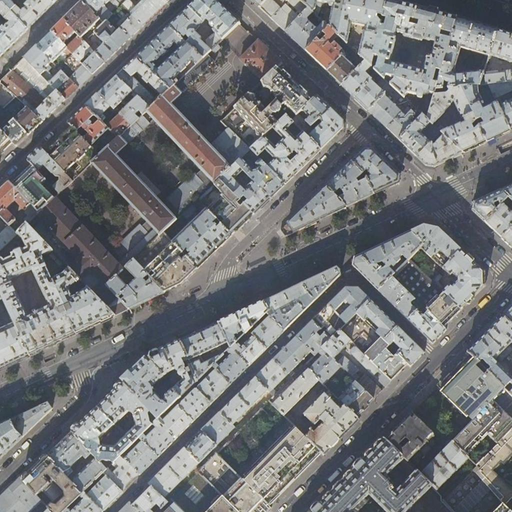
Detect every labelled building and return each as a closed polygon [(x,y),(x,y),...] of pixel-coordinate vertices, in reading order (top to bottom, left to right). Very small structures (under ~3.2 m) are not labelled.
[(49,0),(0,0),(0,1),(28,29),(53,4),(49,0)] [(82,0),(82,1),(104,24),(109,18),(113,15),(104,6),(109,1),(116,8),(114,10),(116,12),(122,6),(115,0),(82,0)] [(155,14),(168,2),(165,0),(128,0),(122,6),(143,26),(155,14)] [(217,2),(215,0),(196,0),(193,3),(177,18),(168,26),(202,58),(207,54),(239,23),(232,16),(217,2)] [(266,0),(260,8),(271,19),(288,0),(266,0)] [(285,32),(308,8),(299,0),(288,0),(271,19),(278,25),(285,32)] [(299,0),(308,8),(313,13),(317,16),(320,11),(322,3),(329,4),(329,6),(330,7),(333,7),(328,27),(329,27),(337,35),(345,0),(299,0)] [(345,0),(337,35),(338,36),(343,41),(346,44),(351,23),(365,26),(358,55),(365,62),(371,67),(386,0),(345,0)] [(402,3),(388,0),(386,0),(371,67),(381,77),(388,83),(394,78),(397,64),(390,62),(395,41),(395,38),(394,38),(396,32),(404,34),(404,35),(403,35),(403,37),(404,37),(413,39),(415,27),(412,26),(417,7),(402,3)] [(0,54),(1,56),(28,29),(0,1),(0,54)] [(72,11),(63,20),(75,33),(79,36),(85,42),(104,24),(82,1),(72,11)] [(143,26),(122,6),(116,12),(113,15),(109,18),(130,38),(136,32),(143,26)] [(436,12),(417,7),(412,26),(415,27),(413,39),(422,42),(422,41),(422,39),(432,42),(431,44),(434,45),(431,57),(430,57),(429,58),(428,58),(427,58),(426,60),(423,71),(397,64),(394,78),(388,83),(392,87),(411,104),(423,115),(427,120),(434,95),(436,89),(456,18),(436,12)] [(307,19),(313,13),(308,8),(285,32),(296,42),(301,47),(306,52),(329,27),(328,27),(320,19),(318,22),(322,26),(318,29),(315,29),(307,22),(307,19)] [(130,38),(109,18),(104,24),(85,42),(91,49),(95,53),(104,63),(118,50),(130,38)] [(477,24),(456,18),(436,89),(442,89),(445,81),(445,82),(446,83),(448,83),(449,83),(449,82),(450,82),(448,88),(461,87),(477,85),(480,85),(484,73),(484,71),(456,74),(453,73),(460,48),(489,56),(489,55),(497,30),(477,24)] [(57,26),(51,31),(73,54),(85,42),(79,36),(69,46),(65,43),(75,33),(63,20),(57,26)] [(180,72),(181,73),(186,68),(186,67),(192,61),(196,64),(202,58),(168,26),(151,43),(136,58),(169,90),(176,84),(172,80),(180,72)] [(337,35),(329,27),(306,52),(316,61),(327,71),(344,54),(332,42),(338,36),(337,35)] [(511,34),(497,30),(489,55),(511,62),(511,70),(484,73),(480,85),(489,84),(511,82),(511,34)] [(43,39),(37,46),(52,61),(53,62),(62,52),(66,53),(70,57),(73,54),(51,31),(43,39)] [(263,81),(277,67),(282,63),(273,54),(258,41),(240,60),(263,81)] [(351,48),(346,44),(343,41),(340,44),(347,51),(348,50),(351,48)] [(87,54),(91,49),(85,42),(73,54),(92,74),(98,68),(104,63),(95,53),(90,58),(87,54)] [(31,52),(24,58),(57,91),(70,79),(67,76),(61,71),(55,77),(48,71),(52,67),(49,64),(52,61),(37,46),(31,52)] [(351,48),(348,50),(355,57),(353,60),(353,61),(352,63),(346,57),(350,54),(347,51),(344,54),(327,71),(334,79),(341,85),(365,62),(358,55),(351,48)] [(92,74),(73,54),(70,57),(65,61),(76,72),(72,76),(69,74),(67,76),(70,79),(78,88),(85,81),(92,74)] [(214,61),(207,54),(202,58),(196,64),(176,84),(169,90),(150,109),(146,112),(214,184),(220,179),(236,163),(250,150),(228,128),(210,145),(174,106),(185,96),(181,92),(214,61)] [(15,68),(0,82),(15,97),(23,104),(27,108),(34,113),(57,91),(24,58),(15,68)] [(169,90),(136,58),(126,67),(116,76),(132,91),(137,96),(150,109),(169,90)] [(371,67),(365,62),(341,85),(354,98),(369,111),(392,87),(388,83),(381,77),(377,81),(378,82),(375,86),(371,81),(374,78),(372,76),(370,77),(366,73),(371,67)] [(278,68),(277,67),(263,81),(259,85),(262,88),(264,86),(270,91),(268,93),(267,95),(268,96),(262,101),(252,92),(221,121),(228,128),(250,150),(264,137),(273,129),(280,122),(277,119),(276,121),(271,116),(273,115),(276,115),(278,113),(279,114),(281,111),(285,117),(286,116),(291,121),(298,114),(312,101),(312,100),(288,78),(278,68)] [(129,104),(123,99),(132,91),(116,76),(107,85),(98,93),(110,106),(119,114),(132,126),(135,122),(139,118),(135,114),(139,111),(143,115),(146,112),(150,109),(137,96),(129,104)] [(72,94),(78,88),(70,79),(57,91),(65,100),(72,94)] [(0,82),(0,154),(4,151),(12,142),(1,130),(0,129),(0,110),(6,106),(15,97),(0,82)] [(511,129),(511,82),(489,84),(494,98),(510,131),(511,129)] [(478,93),(477,85),(461,87),(486,142),(498,136),(510,131),(494,98),(491,100),(493,104),(483,109),(481,104),(483,103),(478,93)] [(387,129),(411,104),(392,87),(369,111),(379,121),(387,129)] [(486,142),(461,87),(448,88),(448,92),(446,94),(434,95),(427,120),(433,125),(450,106),(450,105),(454,101),(462,119),(463,118),(465,123),(461,125),(460,124),(445,131),(440,127),(438,130),(441,132),(463,153),(474,147),(486,142)] [(59,106),(65,100),(57,91),(34,113),(43,122),(48,117),(59,106)] [(102,114),(110,106),(98,93),(91,100),(84,107),(94,115),(99,121),(101,123),(106,118),(102,114)] [(317,96),(312,101),(298,114),(311,127),(319,119),(330,108),(324,103),(317,96)] [(36,128),(43,122),(34,113),(27,108),(20,115),(16,111),(23,104),(15,97),(6,106),(7,107),(6,111),(13,119),(28,135),(36,128)] [(399,140),(423,115),(411,104),(387,129),(393,134),(399,140)] [(94,115),(84,107),(76,115),(68,122),(72,127),(90,146),(108,129),(99,121),(94,126),(92,126),(92,125),(92,124),(91,123),(91,122),(90,122),(89,121),(88,121),(87,121),(94,115)] [(337,115),(330,108),(319,119),(311,127),(298,114),(291,121),(293,124),(302,133),(320,151),(332,139),(343,128),(343,121),(337,115)] [(127,130),(132,126),(119,114),(106,127),(108,129),(118,138),(124,133),(127,130)] [(433,125),(427,120),(423,115),(399,140),(408,149),(417,157),(430,144),(435,138),(441,132),(438,130),(433,125)] [(293,124),(291,121),(286,116),(285,117),(280,122),(273,129),(283,140),(275,148),(264,137),(250,150),(258,158),(265,151),(274,160),(267,167),(284,185),(302,168),(320,151),(302,133),(295,139),(287,130),(293,124)] [(13,119),(1,130),(12,142),(16,147),(23,141),(28,135),(13,119)] [(142,130),(135,122),(132,126),(127,130),(124,133),(118,138),(100,156),(92,163),(154,230),(142,242),(137,236),(112,260),(55,198),(39,213),(28,224),(38,235),(48,225),(81,260),(70,269),(79,279),(88,288),(89,290),(93,286),(105,299),(101,302),(114,316),(121,313),(129,309),(107,286),(117,276),(126,268),(134,260),(163,233),(177,220),(118,157),(129,147),(126,144),(142,130)] [(90,146),(72,127),(71,127),(59,139),(45,152),(73,181),(92,163),(100,156),(90,146)] [(441,132),(435,138),(439,142),(436,145),(432,146),(430,144),(417,157),(421,161),(426,165),(433,167),(447,160),(463,153),(441,132)] [(28,161),(32,165),(38,171),(44,165),(56,178),(60,177),(59,181),(53,187),(60,194),(73,181),(45,152),(41,148),(35,154),(28,161)] [(351,162),(363,174),(367,171),(370,174),(371,176),(367,178),(374,194),(387,188),(399,183),(400,175),(386,162),(372,149),(365,149),(358,155),(351,162)] [(267,167),(258,158),(250,150),(236,163),(251,178),(254,182),(270,199),(277,192),(284,185),(267,167)] [(366,176),(363,174),(351,162),(339,173),(326,187),(333,194),(338,190),(343,194),(338,199),(346,207),(360,201),(374,194),(367,178),(366,176)] [(249,180),(251,178),(236,163),(220,179),(254,214),(262,206),(270,199),(254,182),(244,191),(235,182),(235,178),(241,173),(249,180)] [(38,171),(32,165),(32,166),(21,175),(11,184),(39,213),(55,198),(60,194),(53,187),(38,171)] [(254,214),(220,179),(214,184),(206,192),(198,200),(217,220),(221,225),(232,236),(238,229),(217,206),(223,201),(245,223),(248,220),(254,214)] [(0,186),(0,215),(2,218),(9,225),(14,230),(17,227),(15,225),(18,222),(6,209),(15,201),(29,215),(24,220),(28,224),(39,213),(11,184),(7,180),(0,186)] [(511,184),(501,190),(505,193),(509,197),(511,200),(511,184)] [(198,200),(206,192),(200,187),(179,207),(184,213),(198,200)] [(338,199),(333,194),(326,187),(306,205),(281,230),(285,236),(324,218),(346,207),(338,199)] [(505,193),(501,190),(489,196),(474,202),(472,210),(478,215),(485,222),(502,203),(502,202),(501,200),(500,200),(503,198),(501,196),(505,193)] [(511,200),(509,197),(502,203),(485,222),(493,230),(501,237),(511,226),(511,212),(507,208),(510,205),(511,206),(511,200)] [(217,220),(198,200),(184,213),(177,220),(163,233),(182,253),(186,249),(191,254),(187,258),(197,269),(214,252),(232,236),(221,225),(218,228),(213,223),(217,220)] [(0,219),(2,218),(0,215),(0,250),(17,234),(14,230),(9,225),(0,233),(0,219)] [(4,260),(0,255),(0,292),(3,299),(15,323),(30,356),(53,345),(76,334),(66,314),(61,316),(59,311),(65,308),(52,280),(52,279),(42,257),(53,252),(38,235),(28,224),(17,234),(22,240),(26,249),(23,250),(22,249),(21,249),(20,249),(19,249),(18,249),(16,250),(15,251),(14,252),(13,253),(13,254),(13,255),(13,256),(12,256),(13,257),(4,260)] [(418,229),(411,232),(424,245),(421,248),(443,269),(461,250),(448,239),(438,229),(424,226),(418,229)] [(511,226),(501,237),(509,245),(511,247),(511,226)] [(421,248),(424,245),(411,232),(383,245),(355,259),(353,266),(378,291),(391,277),(403,266),(398,260),(401,257),(402,259),(410,252),(408,250),(411,247),(417,252),(421,248)] [(187,258),(182,253),(163,233),(134,260),(164,292),(172,289),(180,285),(189,276),(197,269),(187,258)] [(461,250),(443,269),(450,277),(452,275),(456,279),(456,282),(451,287),(449,286),(442,292),(461,310),(469,302),(485,286),(485,273),(474,263),(461,250)] [(164,292),(134,260),(126,268),(136,279),(127,287),(117,276),(107,286),(129,309),(141,303),(164,292)] [(403,266),(391,277),(396,282),(399,285),(414,300),(425,310),(444,328),(444,327),(453,319),(461,310),(442,292),(440,290),(431,281),(409,260),(403,266)] [(319,275),(302,283),(306,293),(315,301),(340,276),(340,271),(337,267),(319,275)] [(69,289),(79,279),(70,269),(69,268),(63,274),(52,280),(65,308),(69,306),(71,311),(66,314),(76,334),(94,325),(114,316),(101,302),(89,290),(88,288),(80,295),(73,298),(69,289)] [(438,273),(431,281),(440,290),(443,287),(437,282),(442,277),(438,273)] [(392,285),(396,282),(391,277),(378,291),(386,298),(399,311),(408,320),(416,311),(410,305),(410,304),(414,300),(399,285),(396,289),(392,285)] [(284,332),(315,301),(306,293),(302,283),(284,292),(264,301),(268,311),(266,314),(284,332)] [(370,299),(358,288),(353,288),(346,288),(321,313),(312,321),(330,340),(339,331),(357,313),(370,299)] [(0,300),(3,299),(0,292),(0,369),(15,363),(30,356),(15,323),(0,330),(0,300)] [(385,314),(370,299),(357,313),(370,326),(372,324),(370,322),(372,320),(380,329),(377,333),(382,338),(384,340),(397,326),(385,314)] [(243,311),(235,315),(219,322),(218,323),(228,342),(230,348),(249,367),(257,359),(267,349),(252,335),(248,331),(262,317),(266,314),(268,311),(264,301),(243,311)] [(511,306),(510,308),(503,316),(511,324),(511,306)] [(417,310),(416,311),(408,320),(433,344),(438,339),(446,330),(444,328),(425,310),(423,313),(425,315),(423,316),(417,310)] [(218,319),(219,322),(235,315),(233,311),(218,319)] [(284,332),(266,314),(262,317),(268,318),(252,335),(267,349),(274,341),(284,332)] [(493,325),(485,334),(507,355),(511,350),(511,348),(509,345),(511,342),(511,324),(503,316),(493,325)] [(305,328),(296,337),(311,352),(315,356),(318,353),(322,357),(312,368),(309,366),(311,364),(309,362),(304,366),(318,380),(324,385),(341,367),(337,363),(333,360),(322,348),(330,340),(312,321),(305,328)] [(198,332),(180,341),(198,380),(212,366),(215,363),(223,356),(225,354),(201,364),(197,356),(228,342),(218,323),(198,332)] [(411,340),(397,326),(384,340),(393,349),(395,347),(392,344),(394,342),(401,349),(397,353),(408,364),(411,367),(417,360),(424,353),(411,340)] [(350,342),(339,331),(330,340),(322,348),(333,360),(350,342)] [(501,361),(507,355),(485,334),(477,342),(467,352),(470,355),(511,395),(511,376),(511,377),(494,360),(497,357),(501,361)] [(311,352),(296,337),(285,348),(273,360),(288,375),(311,352)] [(393,349),(384,340),(382,338),(364,355),(391,381),(397,375),(407,364),(408,364),(397,353),(393,349)] [(150,356),(149,357),(163,376),(170,372),(174,370),(175,371),(176,371),(177,372),(178,372),(178,371),(179,372),(178,374),(178,375),(179,376),(179,377),(181,378),(182,380),(173,388),(173,389),(172,389),(180,398),(188,389),(192,386),(198,380),(180,341),(164,348),(151,354),(150,355),(150,356)] [(385,387),(391,381),(364,355),(353,344),(351,346),(353,349),(351,350),(351,354),(385,387)] [(230,348),(225,354),(223,356),(227,359),(219,367),(215,363),(212,366),(231,385),(240,375),(249,367),(230,348)] [(474,419),(452,441),(466,455),(487,433),(498,443),(511,429),(511,395),(470,355),(439,386),(474,419)] [(164,377),(163,376),(149,357),(135,371),(122,383),(157,420),(160,417),(180,398),(172,389),(173,389),(173,388),(165,395),(162,401),(159,400),(159,398),(155,394),(154,394),(153,394),(151,389),(150,388),(164,377)] [(337,363),(341,367),(355,381),(373,399),(382,390),(365,374),(360,379),(354,374),(358,371),(344,357),(337,363)] [(288,375),(273,360),(264,369),(255,377),(274,396),(278,392),(274,389),(288,375)] [(231,385),(212,366),(198,380),(192,386),(211,404),(221,395),(231,385)] [(304,366),(292,378),(289,381),(286,384),(283,387),(278,392),(274,396),(269,401),(279,411),(284,416),(318,380),(304,366)] [(274,396),(255,377),(237,395),(220,412),(233,425),(263,395),(269,401),(274,396)] [(348,396),(341,402),(356,416),(362,410),(373,399),(355,381),(344,392),(348,396)] [(108,396),(97,407),(114,425),(116,427),(123,435),(125,437),(132,444),(139,438),(146,430),(152,424),(157,420),(122,383),(108,396)] [(192,386),(188,389),(192,393),(178,407),(194,421),(202,413),(211,404),(192,386)] [(305,436),(321,452),(324,455),(329,449),(347,431),(358,419),(356,416),(341,402),(328,390),(304,414),(315,426),(305,436)] [(255,415),(239,431),(237,434),(224,446),(221,449),(216,455),(268,506),(268,505),(285,489),(321,453),(321,452),(305,436),(284,416),(279,411),(269,401),(261,409),(258,412),(255,415)] [(28,412),(11,420),(15,430),(23,437),(37,423),(52,409),(48,402),(28,412)] [(98,440),(114,425),(97,407),(85,419),(72,431),(91,453),(96,458),(99,463),(102,460),(111,461),(113,463),(115,461),(121,455),(124,452),(132,444),(125,437),(113,447),(101,446),(100,447),(98,446),(99,446),(99,445),(99,444),(99,443),(99,442),(99,441),(98,440)] [(163,421),(160,417),(157,420),(175,440),(185,431),(194,421),(178,407),(163,421)] [(437,490),(469,458),(466,455),(452,441),(420,410),(416,413),(446,442),(444,445),(447,447),(420,474),(432,485),(437,490)] [(233,425),(220,412),(212,421),(202,430),(221,449),(224,446),(220,442),(232,429),(237,434),(239,431),(233,425)] [(386,439),(386,440),(408,462),(433,437),(435,436),(412,413),(398,428),(386,439)] [(0,459),(8,451),(23,437),(15,430),(11,420),(0,424),(0,459)] [(157,420),(152,424),(156,428),(150,434),(146,430),(139,438),(143,442),(158,457),(167,448),(175,440),(157,420)] [(120,437),(123,435),(116,427),(113,430),(115,432),(113,433),(117,437),(119,435),(120,437)] [(511,429),(498,443),(483,459),(477,466),(471,471),(503,506),(504,506),(511,497),(511,489),(508,486),(511,483),(507,479),(503,484),(491,472),(502,462),(504,464),(511,455),(511,429)] [(194,438),(184,448),(199,463),(212,450),(216,455),(221,449),(202,430),(194,438)] [(85,459),(91,453),(72,431),(59,444),(47,456),(66,477),(76,467),(73,464),(82,456),(85,459)] [(414,468),(408,462),(386,440),(383,437),(359,462),(349,472),(336,485),(319,502),(309,511),(409,511),(411,507),(432,485),(420,474),(414,468)] [(128,456),(124,452),(121,455),(140,475),(149,466),(158,457),(143,442),(128,456)] [(199,463),(184,448),(175,457),(159,473),(149,483),(151,486),(163,499),(199,463)] [(140,475),(121,455),(115,461),(120,467),(113,474),(107,468),(106,470),(103,472),(107,476),(122,492),(123,492),(127,484),(129,482),(132,479),(140,475)] [(203,467),(198,472),(238,511),(267,511),(271,509),(268,506),(216,455),(203,467)] [(71,482),(66,477),(47,456),(34,467),(22,479),(45,505),(49,509),(51,511),(63,511),(64,511),(73,503),(80,496),(82,494),(71,482)] [(106,470),(99,463),(96,458),(71,482),(82,494),(84,492),(87,488),(93,483),(89,480),(91,478),(94,482),(103,472),(106,470)] [(510,511),(504,506),(503,506),(471,471),(443,500),(453,511),(510,511)] [(238,511),(198,472),(171,499),(183,511),(238,511)] [(91,492),(87,488),(84,492),(103,511),(111,504),(122,492),(107,476),(91,492)] [(0,511),(37,511),(45,505),(22,479),(20,478),(12,486),(0,497),(0,511)] [(168,502),(163,499),(151,486),(151,487),(142,496),(133,505),(139,511),(152,511),(151,510),(157,504),(161,509),(168,502)] [(84,492),(82,494),(80,496),(84,499),(76,507),(73,503),(64,511),(63,511),(102,511),(103,511),(84,492)] [(183,511),(171,499),(168,502),(161,509),(160,510),(158,511),(183,511)] [(139,511),(133,505),(130,502),(120,511),(139,511)]
